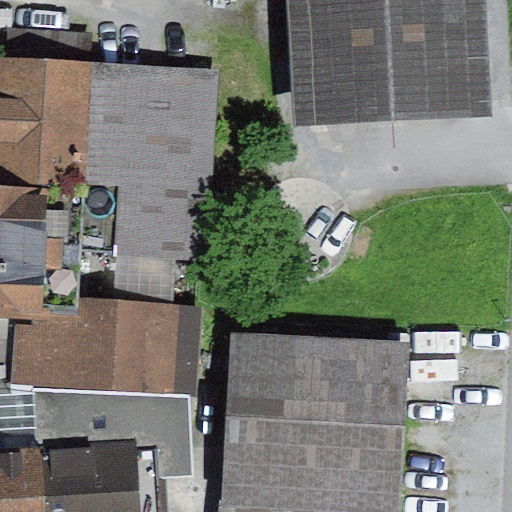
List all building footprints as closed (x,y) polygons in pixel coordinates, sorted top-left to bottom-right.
[(285,0),(292,129),(494,118),(487,0),(285,0)] [(218,75),(0,64),(0,188),(85,192),(82,254),(116,255),(177,258),(207,260),(218,75)] [(0,188),(0,316),(13,317),(79,321),(81,299),(82,254),(85,192),(0,188)] [(177,258),(116,255),(114,301),(174,304),(177,258)] [(79,321),(13,317),(9,381),(197,391),(202,306),(174,304),(114,301),(81,299),(79,321)] [(400,511),(411,342),(236,334),(218,511),(400,511)] [(35,393),(38,449),(155,442),(158,479),(194,478),(191,397),(33,391),(35,393)] [(0,450),(38,449),(35,393),(0,394),(0,450)] [(0,450),(0,511),(159,511),(158,479),(155,442),(38,449),(0,450)]
